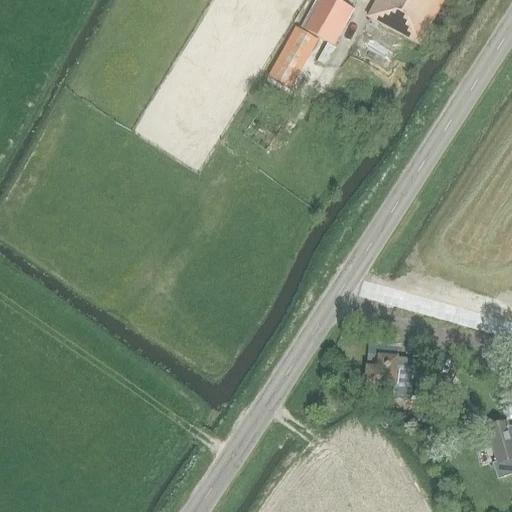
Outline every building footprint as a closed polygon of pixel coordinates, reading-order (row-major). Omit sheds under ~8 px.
[(317,0),(300,30),(331,47),(351,10),(333,0),(317,0)] [(376,0),(367,18),(418,46),(443,0),(376,0)] [(287,36),(296,41),(281,69),(272,64),(266,75),(287,86),(314,38),(293,26),(287,36)] [(292,113),(268,97),(252,121),(275,137),(292,113)] [(399,342),(367,340),(364,367),(376,368),(377,357),(398,358),(399,342)] [(364,386),(393,389),(410,390),(412,360),(396,359),(378,357),(376,369),(366,368),(364,386)] [(415,379),(414,397),(426,398),(428,380),(415,379)] [(486,427),(495,463),(492,465),(497,480),(511,475),(511,432),(510,433),(506,421),(486,427)]
